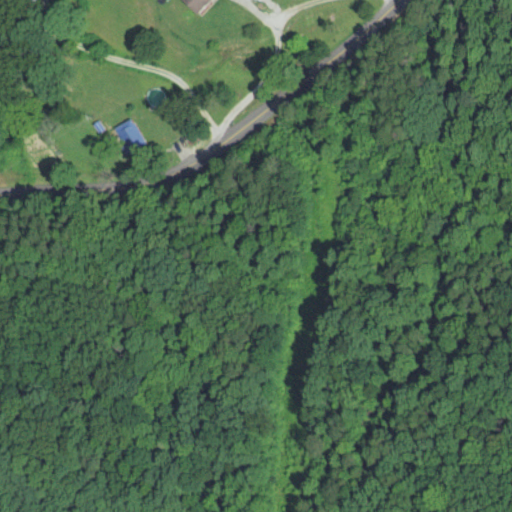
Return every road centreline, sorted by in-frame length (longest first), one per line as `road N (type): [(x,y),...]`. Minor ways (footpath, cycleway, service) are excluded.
road 1 (secondary): [(0,196),(113,188),(178,172),(255,122),(402,0)]
road 2 (residential): [(50,0),(51,108),(88,190)]
road 3 (residential): [(457,0),(455,183)]
